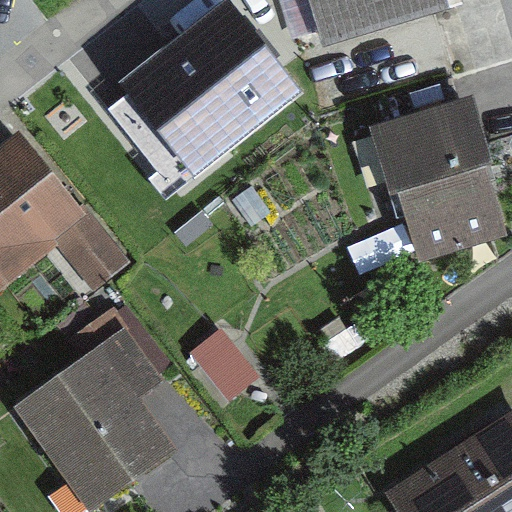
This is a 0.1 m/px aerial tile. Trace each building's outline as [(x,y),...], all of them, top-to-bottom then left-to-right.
[(228,0),(222,0),(118,83),(126,93),(107,107),(160,175),(151,181),(165,198),(301,91),(228,0)] [(318,0),(328,28),(421,0),(318,0)] [(464,101),(383,125),(421,250),(502,226),(464,101)] [(0,153),(0,275),(55,231),(95,280),(120,260),(20,137),(0,153)] [(226,327),(190,353),(227,404),(263,378),(226,327)] [(120,333),(24,404),(92,495),(164,442),(125,390),(149,373),(120,333)] [(511,511),(511,423),(400,492),(412,511),(511,511)]
